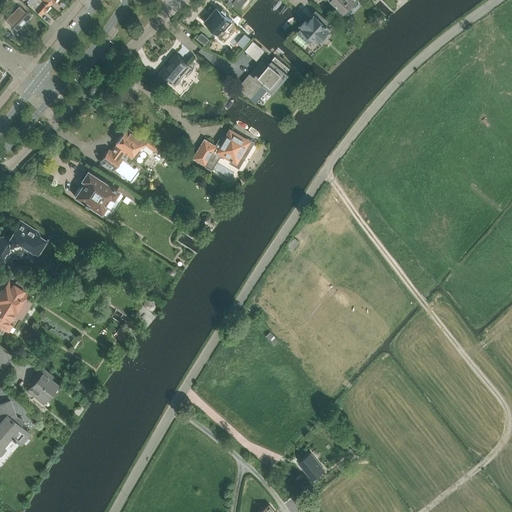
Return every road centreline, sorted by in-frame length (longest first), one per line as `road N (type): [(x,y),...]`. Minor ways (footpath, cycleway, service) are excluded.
road 1 (residential): [(116,511),(183,392),(347,141),(414,65),(498,0)]
road 2 (track): [(326,171),(505,407),(501,447),(425,511)]
road 3 (residential): [(1,175),(176,0)]
